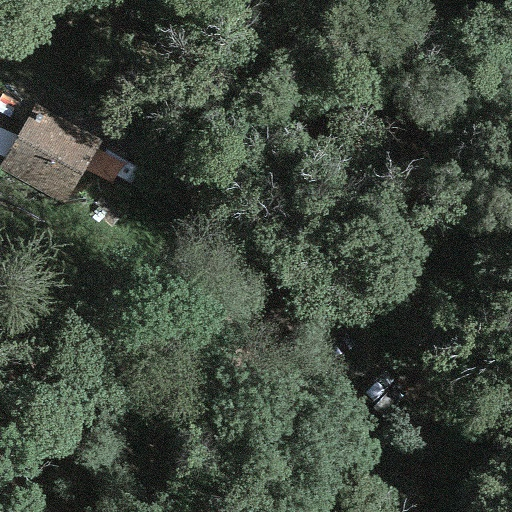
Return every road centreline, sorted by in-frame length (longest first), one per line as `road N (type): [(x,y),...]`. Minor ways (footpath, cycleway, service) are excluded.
road 1 (track): [(0,64),(175,181),(363,330),(511,417)]
road 2 (track): [(416,0),(511,79)]
